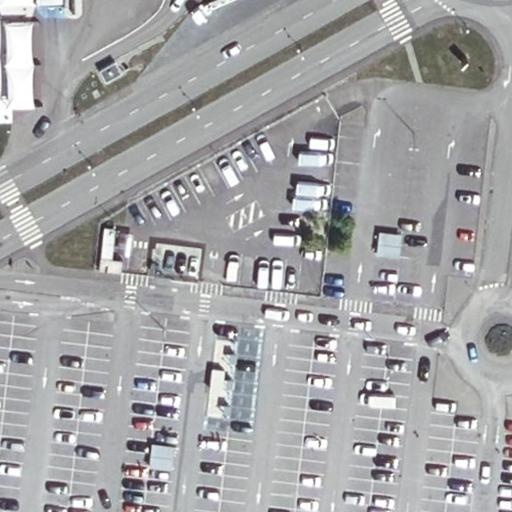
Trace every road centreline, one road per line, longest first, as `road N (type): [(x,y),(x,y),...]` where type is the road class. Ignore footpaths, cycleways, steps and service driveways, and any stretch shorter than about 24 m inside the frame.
road 1 (unclassified): [(0,241),(436,0)]
road 2 (unclassified): [(327,0),(0,186)]
road 3 (unknown): [(306,116),(279,316)]
road 4 (unknown): [(130,297),(154,211),(224,165)]
road 5 (unknown): [(224,165),(205,306)]
